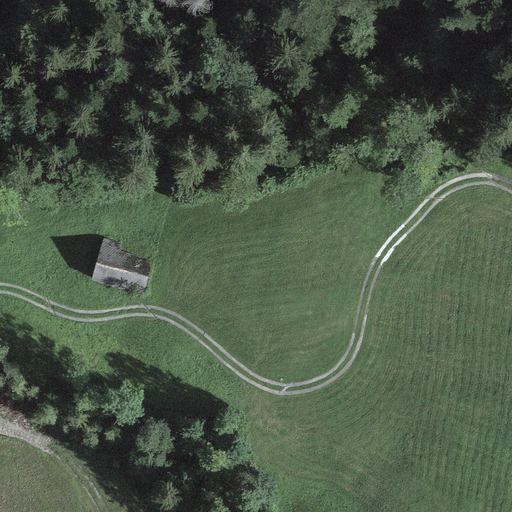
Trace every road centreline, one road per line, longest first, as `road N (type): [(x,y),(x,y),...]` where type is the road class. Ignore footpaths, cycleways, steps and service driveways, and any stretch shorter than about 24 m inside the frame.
road 1 (track): [(0,288),(84,317),(146,309),(174,318),(250,378),(305,387),(329,376),(353,348),(375,267),(442,191),(476,177),(511,187)]
road 2 (track): [(0,427),(58,449),(104,511)]
